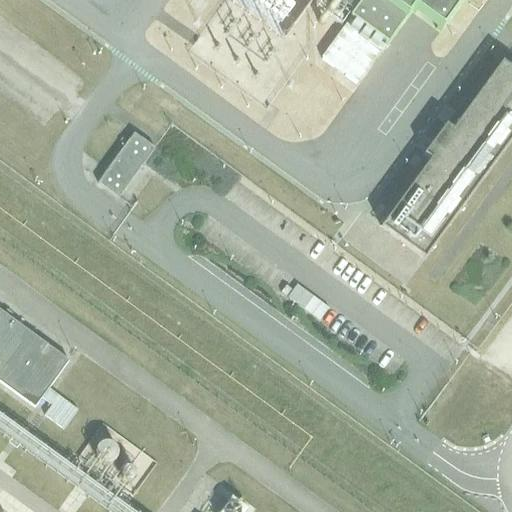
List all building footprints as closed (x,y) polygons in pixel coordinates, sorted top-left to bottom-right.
[(440,33),(464,0),(363,0),(350,19),(387,45),(411,12),(440,33)] [(384,46),(349,20),(321,58),(357,84),(384,46)] [(424,260),(511,139),(511,70),(501,62),(452,130),(445,125),(423,155),(430,160),(380,228),(424,260)] [(118,198),(155,148),(134,133),(97,183),(118,198)] [(0,383),(34,408),(67,363),(0,314),(0,383)] [(215,510),(217,511),(239,511),(241,511),(225,499),(215,510)]
